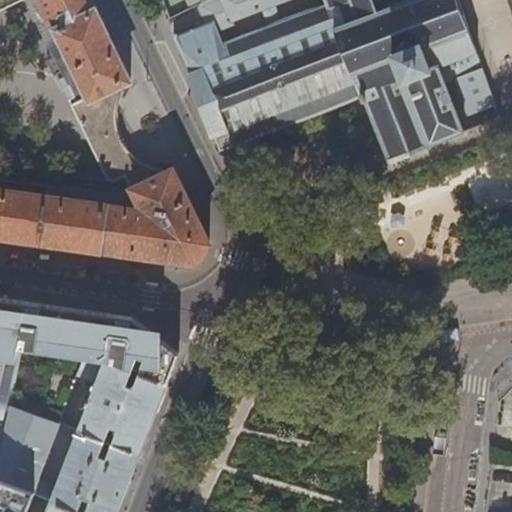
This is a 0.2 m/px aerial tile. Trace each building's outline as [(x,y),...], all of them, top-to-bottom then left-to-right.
[(90,0),(0,0),(0,9),(18,0),(41,0),(70,59),(63,63),(76,91),(69,94),(0,84),(0,94),(71,103),(108,179),(114,181),(125,175),(142,209),(141,211),(0,192),(0,238),(68,247),(118,254),(168,260),(176,261),(195,264),(210,244),(173,169),(164,174),(161,169),(157,168),(149,166),(141,162),(134,156),(128,150),(123,143),(120,135),(117,128),(117,121),(117,112),(118,104),(121,98),(124,92),(121,86),(131,82),(109,36),(90,0)] [(163,0),(171,19),(200,5),(210,0),(163,0)] [(326,0),(329,7),(280,25),(269,29),(260,33),(248,37),(223,47),(217,32),(214,23),(208,25),(175,36),(186,58),(192,75),(191,76),(193,81),(194,80),(198,88),(196,89),(198,94),(199,93),(203,103),(208,115),(206,116),(208,121),(210,120),(213,129),(211,129),(214,135),(215,134),(222,150),(346,102),(350,110),(353,119),(369,113),(387,163),(475,128),(472,120),(458,125),(443,84),(453,80),(465,116),(493,106),(467,30),(469,29),(458,0),(326,0)] [(210,0),(200,5),(208,25),(214,23),(217,32),(231,26),(230,23),(241,19),(248,37),(260,33),(252,15),(261,11),(269,29),(280,25),(272,7),(288,0),(210,0)] [(399,211),(392,214),(390,223),(397,227),(404,223),(405,216),(399,211)] [(0,416),(5,418),(8,406),(18,348),(27,303),(0,299),(0,416)] [(180,354),(135,319),(118,316),(57,307),(27,303),(18,348),(80,358),(102,362),(103,360),(168,385),(173,371),(180,354)] [(93,383),(76,431),(141,455),(154,420),(168,385),(103,360),(102,362),(80,358),(74,376),(93,383)] [(136,467),(141,455),(76,431),(55,487),(36,480),(57,424),(8,406),(5,418),(0,444),(0,482),(32,494),(49,501),(79,511),(118,511),(128,488),(136,467)] [(430,434),(427,496),(452,497),(455,435),(430,434)] [(25,511),(32,494),(0,482),(0,505),(3,507),(1,511),(25,511)] [(79,511),(49,501),(45,511),(79,511)]
